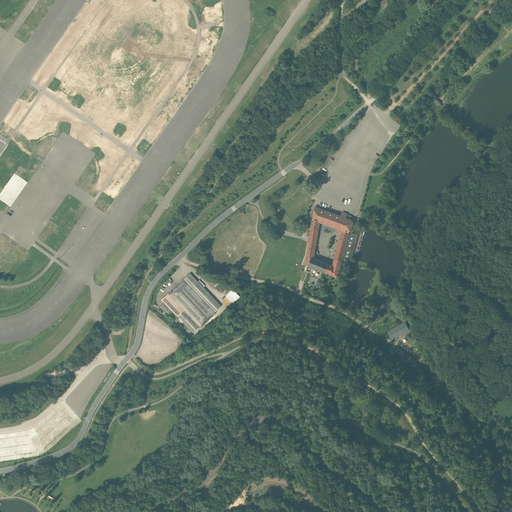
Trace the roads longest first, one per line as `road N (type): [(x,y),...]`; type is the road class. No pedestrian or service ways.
road 1 (unclassified): [(0,471),(78,440),(134,349),(151,284),(214,223),(369,102)]
road 2 (unknown): [(131,353),(154,375),(255,333),(301,343),(397,404),(479,511)]
